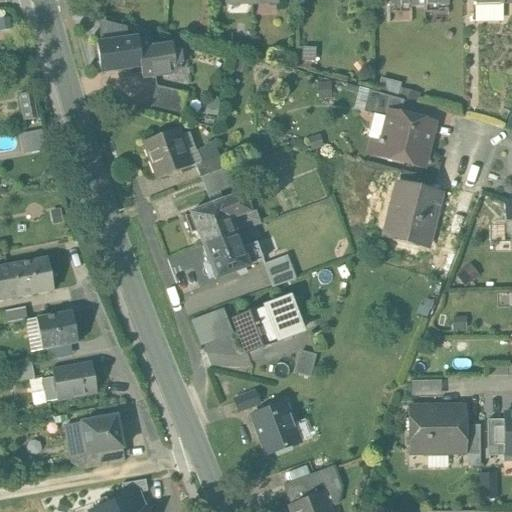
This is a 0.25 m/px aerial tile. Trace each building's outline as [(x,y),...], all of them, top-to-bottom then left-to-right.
[(126,22),(97,14),(101,42),(128,38),(126,22)] [(152,48),(151,40),(139,41),(138,37),(128,38),(101,42),(97,42),(100,73),(141,67),(142,77),(174,73),(174,68),(181,65),(179,51),(171,50),(171,45),(152,48)] [(187,93),(155,86),(149,112),(181,120),(187,93)] [(404,100),(369,90),(363,112),(388,118),(389,112),(400,114),(404,100)] [(18,95),(22,121),(35,119),(30,93),(18,95)] [(400,114),(389,112),(388,118),(382,140),(371,137),(367,154),(405,163),(406,158),(424,163),(434,123),(400,114)] [(176,129),(143,141),(157,179),(190,167),(179,137),(176,129)] [(179,137),(190,167),(195,165),(219,156),(214,143),(192,151),(186,134),(179,137)] [(224,169),(219,156),(195,165),(200,179),(214,173),(224,169)] [(222,192),(214,173),(200,179),(207,197),(222,192)] [(440,197),(396,187),(384,234),(428,245),(440,197)] [(242,193),(189,213),(190,216),(185,217),(191,233),(196,231),(202,246),(235,234),(230,220),(249,212),(242,193)] [(235,234),(202,246),(208,262),(203,264),(208,279),(213,277),(214,280),(248,267),(235,234)] [(455,252),(440,248),(433,278),(444,282),(455,252)] [(285,256),(262,265),(270,288),(294,279),(285,256)] [(47,259),(0,268),(0,300),(53,291),(47,259)] [(262,308),(233,319),(246,353),(275,342),(275,341),(274,340),(278,339),(278,340),(300,332),(287,299),(266,307),(266,308),(263,309),(262,309),(263,308),(262,308)] [(186,318),(194,344),(229,332),(220,307),(186,318)] [(25,308),(5,312),(7,324),(27,320),(25,308)] [(71,312),(35,319),(41,349),(77,344),(71,312)] [(314,356),(300,352),(295,372),(309,376),(314,356)] [(90,363),(51,371),(57,401),(96,394),(90,363)] [(31,364),(5,369),(8,384),(34,379),(31,364)] [(438,394),(438,379),(409,379),(409,395),(438,394)] [(254,392),(234,399),(238,411),(258,404),(254,392)] [(283,403),(251,415),(266,455),(298,444),(283,403)] [(436,411),(436,407),(408,407),(409,455),(464,455),(464,431),(464,410),(436,411)] [(511,413),(503,414),(503,420),(503,456),(504,462),(511,461),(511,413)] [(116,416),(65,426),(72,462),(82,468),(89,467),(87,455),(122,449),(116,416)] [(301,442),(317,436),(309,416),(293,421),(301,442)] [(503,420),(487,420),(488,456),(503,456),(503,420)] [(479,455),(479,431),(464,431),(464,455),(479,455)] [(122,449),(87,455),(89,467),(124,460),(122,449)] [(444,466),(444,456),(421,455),(421,466),(444,466)] [(332,467),(309,475),(314,487),(287,497),(290,506),(289,506),(291,511),(329,511),(328,508),(338,504),(342,487),(338,477),(336,478),(332,467)] [(495,474),(480,475),(480,499),(496,499),(495,474)] [(309,475),(282,485),(287,497),(314,487),(309,475)] [(137,493),(90,511),(89,511),(147,511),(146,508),(143,510),(137,493)]
